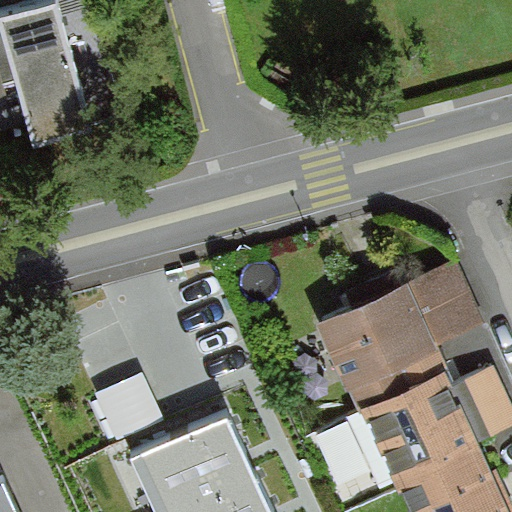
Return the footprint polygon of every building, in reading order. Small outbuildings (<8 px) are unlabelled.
[(37,116),(91,99),(59,0),(36,0),(0,11),(0,91),(9,89),(7,83),(25,77),(37,116)] [(329,321),(368,411),(423,388),(410,358),(445,343),(443,339),(489,319),(463,259),(405,284),(399,271),(355,290),(362,307),(329,321)] [(279,511),(205,338),(89,388),(125,471),(167,453),(192,511),(279,511)] [(446,391),(469,444),(482,438),(511,424),(511,398),(498,367),(446,391)] [(511,511),(511,505),(482,438),(469,444),(404,476),(420,511),(511,511)] [(0,511),(17,511),(0,474),(0,511)]
